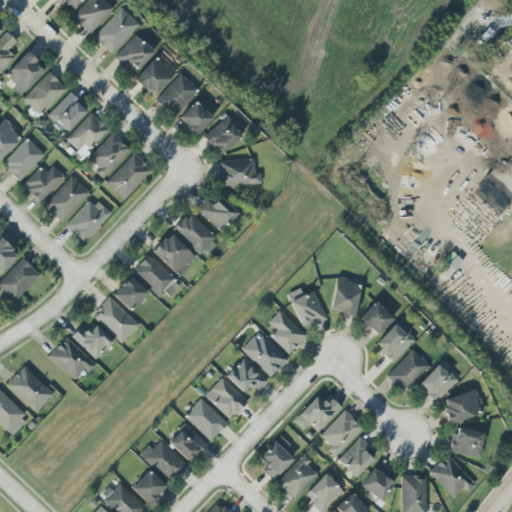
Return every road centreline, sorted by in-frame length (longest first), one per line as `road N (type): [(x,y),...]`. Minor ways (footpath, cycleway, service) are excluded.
road 1 (residential): [(184,168),(51,309),(0,343)]
road 2 (residential): [(9,0),(184,168)]
road 3 (residential): [(326,357),(180,511)]
